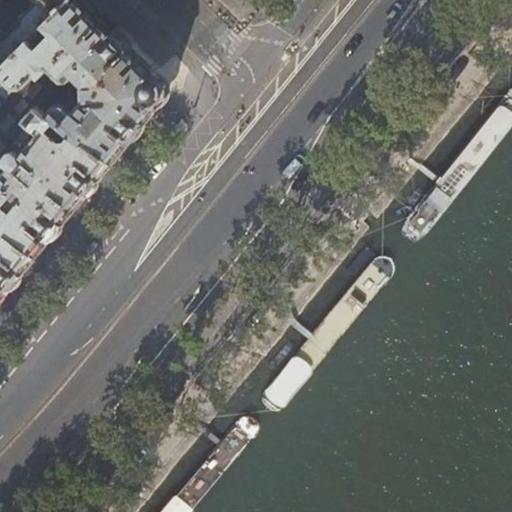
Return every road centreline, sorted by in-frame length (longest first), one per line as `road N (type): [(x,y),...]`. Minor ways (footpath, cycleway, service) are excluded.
road 1 (primary): [(360,0),(189,211),(71,336)]
road 2 (primary): [(0,491),(259,185)]
road 3 (primary): [(246,67),(71,336)]
road 4 (primary): [(259,185),(335,118),(441,0)]
road 5 (primary): [(259,185),(397,0)]
